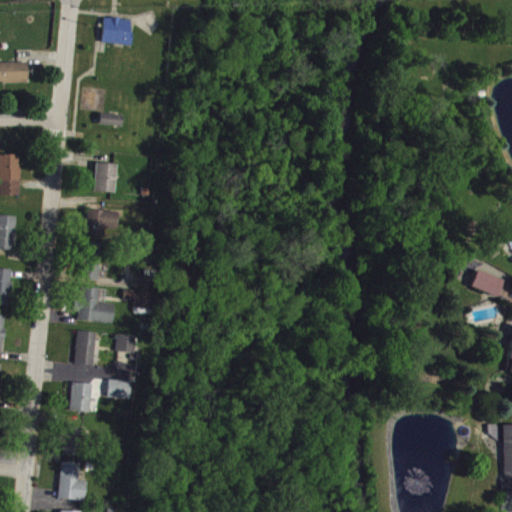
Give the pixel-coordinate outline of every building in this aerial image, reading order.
[(132,29),(104,26),(102,51),(130,54),(132,29)] [(0,91),(28,91),(28,71),(0,71),(0,91)] [(122,123),(99,122),(99,133),(121,134),(122,123)] [(0,204),(21,204),(20,163),(0,163),(0,204)] [(94,201),(114,201),(115,173),(95,172),(94,201)] [(86,244),(104,245),(104,236),(116,236),(117,220),(87,219),(86,244)] [(0,258),(13,260),(17,225),(0,223),(0,258)] [(98,289),(99,251),(81,251),(80,288),(98,289)] [(11,278),(0,277),(0,314),(9,314),(11,278)] [(505,289),(479,279),(472,296),(499,306),(505,289)] [(99,297),(80,296),(78,330),(112,332),(113,312),(98,312),(99,297)] [(150,323),(151,300),(124,299),(123,307),(133,308),(133,323),(150,323)] [(95,341),(76,340),(75,374),(94,374),(95,341)] [(134,344),(116,343),(115,361),(133,362),(134,344)] [(130,390),(108,389),(108,406),(129,407),(130,390)] [(70,420),(91,421),(92,392),(72,391),(70,420)] [(511,501),(511,433),(503,434),(504,502),(511,501)] [(64,464),(81,464),(82,436),(65,435),(64,464)] [(80,472),(62,470),(58,507),(85,510),(87,490),(79,489),(80,472)]
